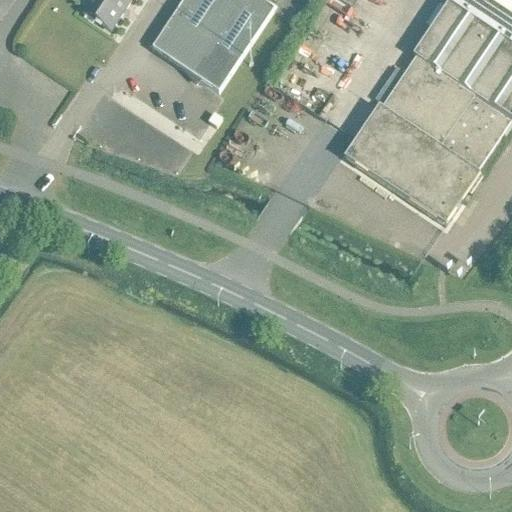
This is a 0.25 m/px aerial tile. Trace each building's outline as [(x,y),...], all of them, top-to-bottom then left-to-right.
[(110,36),(134,0),(92,0),(81,17),(110,36)] [(218,99),(274,15),(264,9),(254,2),(250,0),(187,0),(152,54),(218,99)] [(266,0),(255,0),(254,2),(264,9),(269,2),(266,0)] [(378,114),(344,164),(445,232),(467,198),(465,196),(511,127),(511,128),(511,0),(454,0),(413,62),(416,64),(381,116),(378,114)] [(215,133),(222,125),(213,119),(207,128),(215,133)]
